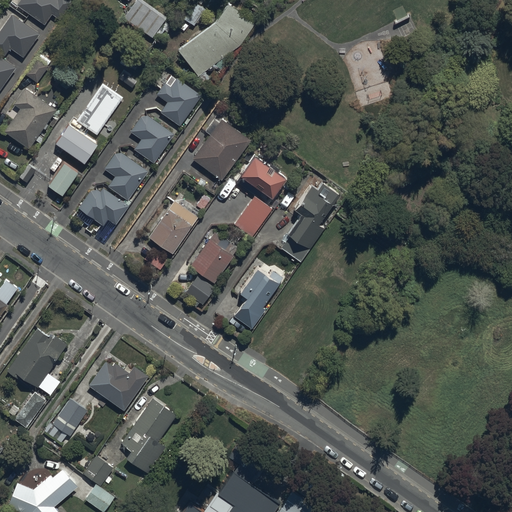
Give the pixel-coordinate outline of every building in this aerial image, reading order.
[(72,0),(17,0),(17,1),(45,21),(52,12),(60,18),(73,0),(72,0)] [(146,0),(134,0),(124,15),(152,35),(167,14),(146,0)] [(256,20),(228,0),(211,23),(177,46),(195,73),(239,43),(256,20)] [(194,0),(183,16),(195,24),(207,7),(196,0),(194,0)] [(11,12),(0,27),(0,51),(4,54),(10,46),(22,55),(39,32),(11,12)] [(0,87),(15,66),(0,54),(0,87)] [(25,72),(37,80),(50,63),(38,55),(25,72)] [(162,97),(168,101),(161,111),(179,124),(201,93),(183,80),(177,75),(170,85),(164,80),(155,92),(162,97)] [(77,118),(97,133),(124,95),(104,81),(77,118)] [(56,108),(25,85),(13,101),(20,106),(4,128),(29,146),(45,124),(56,108)] [(133,146),(154,161),(175,132),(154,117),(144,110),(131,129),(141,136),(133,146)] [(251,137),(222,116),(192,158),(221,178),(251,137)] [(55,139),(84,160),(97,141),(68,120),(55,139)] [(108,184),(128,197),(148,169),(128,155),(117,148),(104,167),(115,175),(108,184)] [(240,173),(272,195),(286,175),(254,153),(240,173)] [(46,182),(61,192),(77,168),(63,158),(46,182)] [(278,243),(301,259),(324,226),(319,222),(336,198),(340,192),(321,179),(317,184),(312,180),(294,205),(301,210),(278,243)] [(103,224),(108,217),(116,222),(129,204),(103,186),(100,190),(93,185),(78,206),(103,224)] [(197,201),(204,206),(211,196),(204,190),(197,201)] [(234,223),(250,235),(271,206),(255,194),(234,223)] [(148,234),(172,251),(198,215),(174,197),(148,234)] [(190,263),(213,280),(237,246),(214,230),(190,263)] [(144,256),(160,267),(167,257),(151,246),(144,256)] [(247,295),(234,312),(253,326),(284,283),(265,270),(257,265),(239,290),(247,295)] [(185,291),(202,303),(215,286),(197,273),(185,291)] [(375,286),(362,277),(354,289),(367,297),(375,286)] [(0,314),(8,303),(0,296),(0,314)] [(9,366),(37,385),(67,343),(38,323),(9,366)] [(125,409),(142,384),(149,374),(134,364),(130,370),(115,360),(112,364),(105,359),(88,384),(125,409)] [(15,418),(25,425),(45,397),(34,390),(15,418)] [(53,423),(71,435),(90,408),(72,396),(53,423)] [(121,441),(130,447),(125,455),(148,471),(166,445),(158,440),(177,412),(152,396),(121,441)] [(83,472),(100,484),(113,465),(96,454),(83,472)] [(258,511),(263,511),(279,491),(229,456),(216,476),(232,487),(216,510),(185,489),(173,506),(180,511),(239,511),(245,503),(258,511)] [(60,511),(55,504),(78,484),(62,465),(35,488),(17,481),(8,504),(26,511),(60,511)] [(85,498),(104,511),(115,496),(95,483),(85,498)]
